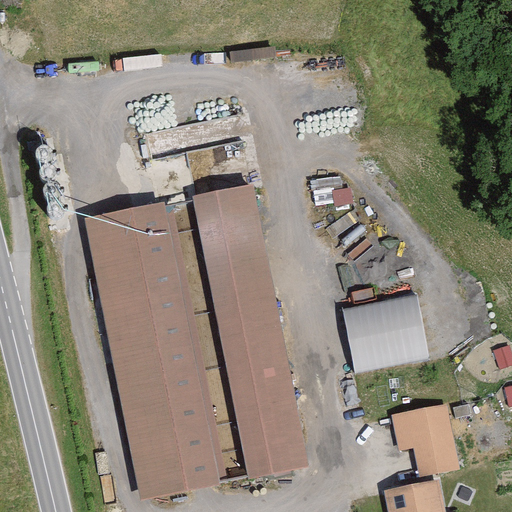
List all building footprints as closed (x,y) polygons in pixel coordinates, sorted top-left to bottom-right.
[(272,183),(100,210),(144,489),(316,462),(272,183)] [(342,183),(317,184),(317,201),(342,201),(342,183)] [(441,284),(355,294),(362,358),(448,348),(441,284)] [(417,474),(457,472),(453,406),(394,409),(396,449),(416,448),(417,474)] [(464,511),(458,475),(397,486),(401,511),(464,511)]
